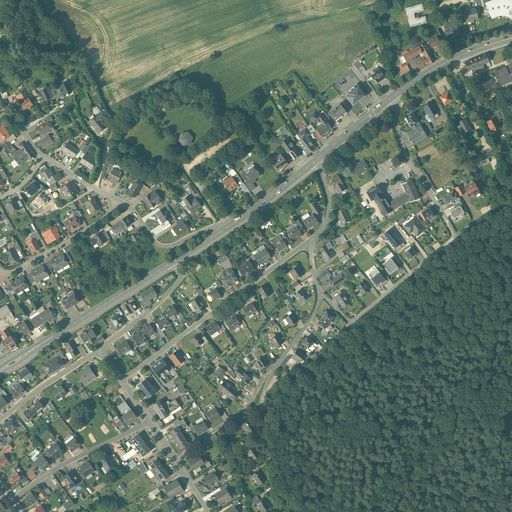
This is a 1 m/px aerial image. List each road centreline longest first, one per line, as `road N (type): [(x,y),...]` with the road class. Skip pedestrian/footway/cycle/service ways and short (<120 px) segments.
road 1 (track): [(511,440),(486,428),(260,414)]
road 2 (unclassified): [(121,382),(297,250),(312,248)]
road 3 (primary): [(172,261),(0,369)]
road 4 (unclassified): [(317,293),(348,321),(455,236)]
road 5 (track): [(499,274),(466,305),(411,334),(393,338),(354,315)]
road 6 (unclassified): [(399,90),(399,144),(454,236)]
road 7 (unclassified): [(149,422),(11,498)]
road 8 (unclassified): [(116,200),(108,217),(75,237),(13,273),(0,270)]
road 9 (unclassified): [(229,225),(162,246),(116,200)]
road 10 (track): [(455,236),(501,276),(511,348)]
road 11 (unclassified): [(279,511),(260,414),(264,381)]
road 12 (unclassified): [(97,350),(161,300),(179,278),(172,261)]
road 13 (primary): [(511,36),(399,90)]
